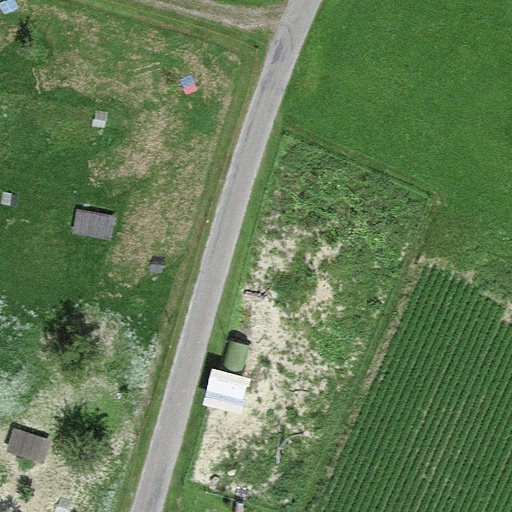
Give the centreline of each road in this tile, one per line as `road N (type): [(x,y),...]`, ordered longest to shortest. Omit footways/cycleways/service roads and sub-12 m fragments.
road 1 (track): [(150,511),(248,161),(310,0)]
road 2 (track): [(291,37),(164,0)]
